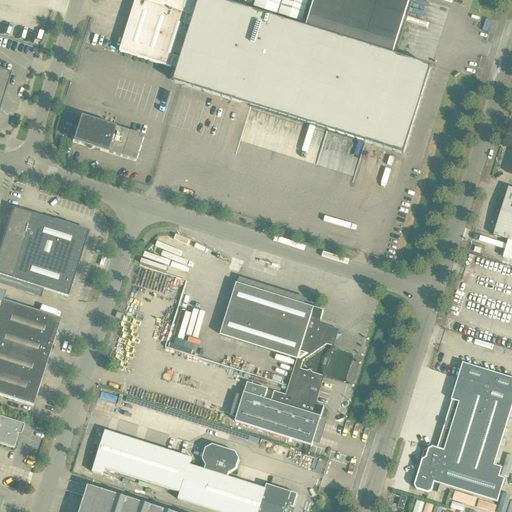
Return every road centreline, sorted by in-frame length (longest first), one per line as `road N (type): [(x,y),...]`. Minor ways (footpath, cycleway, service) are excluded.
road 1 (unclassified): [(41,511),(138,204)]
road 2 (unclassified): [(433,295),(138,204)]
road 3 (residential): [(433,295),(511,48)]
road 4 (unclassified): [(367,511),(433,295)]
road 5 (residential): [(25,169),(77,0)]
